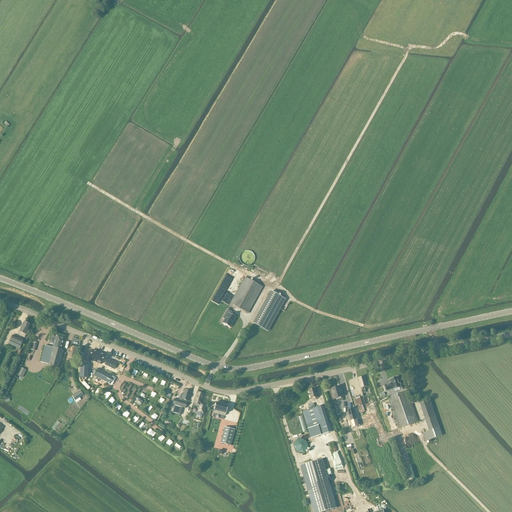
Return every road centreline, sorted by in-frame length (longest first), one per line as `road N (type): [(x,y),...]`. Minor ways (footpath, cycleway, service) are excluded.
road 1 (unclassified): [(0,300),(220,392),(511,334)]
road 2 (tertiary): [(511,311),(224,369),(0,278)]
road 3 (track): [(276,285),(413,42),(471,34)]
road 4 (track): [(141,210),(314,311),(362,325)]
road 5 (track): [(407,355),(426,450),(490,511)]
